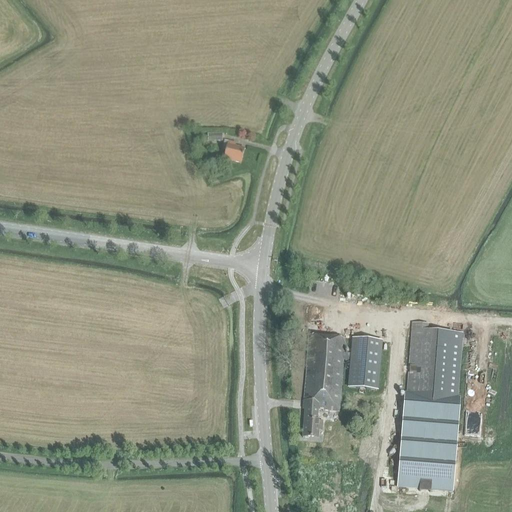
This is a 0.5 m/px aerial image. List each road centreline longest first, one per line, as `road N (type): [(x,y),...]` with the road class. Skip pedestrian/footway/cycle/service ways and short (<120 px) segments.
road 1 (secondary): [(261,266),(294,128),(362,0)]
road 2 (unclassified): [(266,460),(108,468),(0,459)]
road 3 (tertiary): [(261,266),(0,228)]
road 4 (secondary): [(266,460),(256,341),(261,266)]
